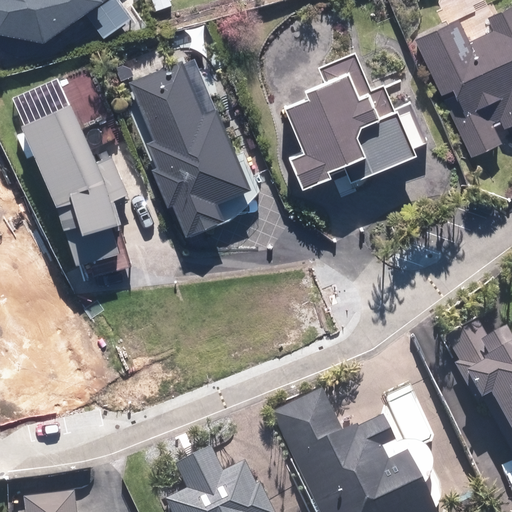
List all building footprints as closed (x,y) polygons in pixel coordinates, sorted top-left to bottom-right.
[(0,0),(0,18),(12,38),(73,0),(0,0)] [(511,2),(489,13),(497,30),(472,41),(460,14),(416,34),(471,156),(511,138),(511,2)] [(306,188),(346,168),(352,180),(415,148),(381,82),(374,86),(356,49),(320,67),(325,77),(304,87),(308,94),(285,106),(305,145),(289,153),(306,188)] [(205,96),(191,57),(132,78),(153,135),(143,138),(167,206),(177,203),(187,230),(228,215),(221,197),(251,186),(217,92),(205,96)] [(128,219),(118,193),(133,187),(115,139),(95,147),(78,101),(23,122),(84,282),(135,262),(120,222),(128,219)] [(44,340),(56,333),(23,270),(0,282),(0,374),(18,409),(67,384),(44,340)] [(511,344),(501,327),(489,334),(477,316),(441,338),(511,452),(511,344)] [(450,511),(453,511),(424,446),(438,439),(411,381),(382,394),(389,410),(342,431),(322,387),(271,411),(318,511),(450,511)] [(211,445),(175,465),(187,487),(164,500),(171,511),(274,511),(247,462),(226,473),(211,445)] [(94,511),(91,487),(23,496),(24,511),(94,511)]
